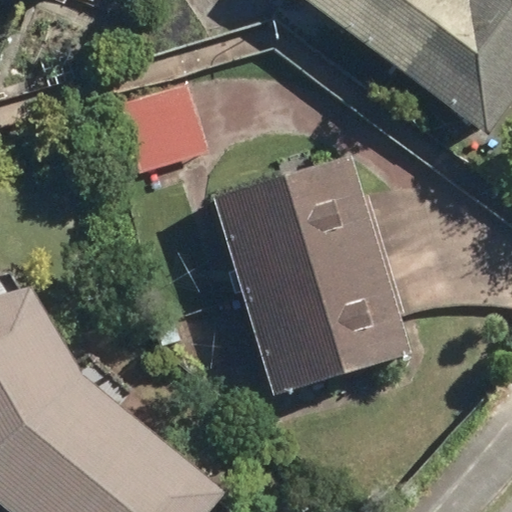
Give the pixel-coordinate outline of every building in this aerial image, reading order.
[(28,0),(63,14),(68,0),(28,0)] [(511,0),(289,0),(481,144),(511,103),(511,0)] [(189,85),(114,106),(134,178),(209,158),(189,85)] [(350,159),(206,203),(268,404),(413,359),(350,159)] [(0,511),(216,511),(222,505),(74,378),(24,294),(0,299),(0,511)]
